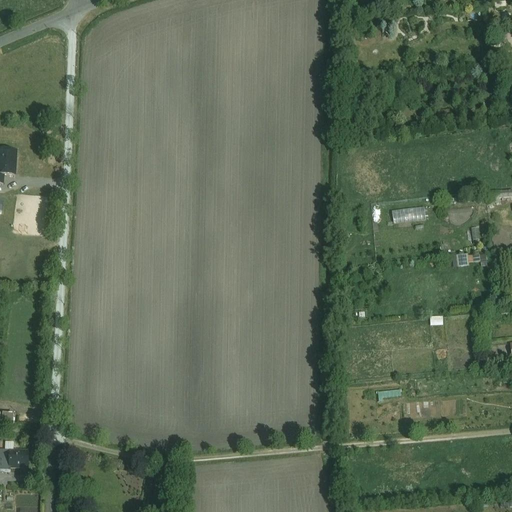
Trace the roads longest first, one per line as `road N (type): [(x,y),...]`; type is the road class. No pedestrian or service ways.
road 1 (unclassified): [(57,440),(164,461),(511,434)]
road 2 (unclassified): [(77,8),(57,440)]
